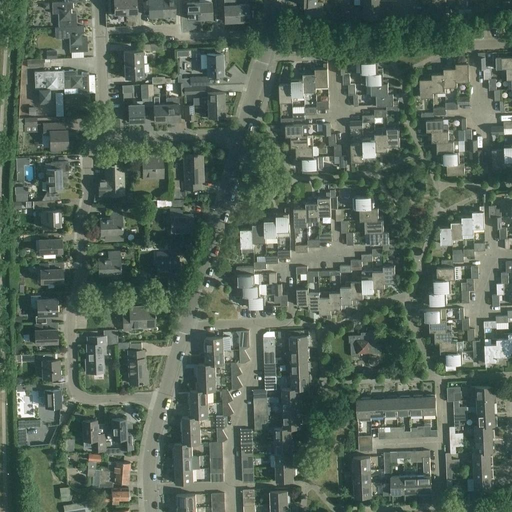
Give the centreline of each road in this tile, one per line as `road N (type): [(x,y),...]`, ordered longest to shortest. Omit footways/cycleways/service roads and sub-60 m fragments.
road 1 (residential): [(160,399),(79,394),(72,316),(79,291)]
road 2 (residential): [(271,34),(99,32)]
road 3 (residential): [(234,487),(234,425),(252,375),(254,324)]
road 4 (residential): [(193,291),(242,136)]
road 5 (residential): [(79,291),(89,144),(101,137)]
road 6 (residential): [(254,324),(289,320),(294,265),(355,252)]
road 7 (residential): [(101,137),(242,136)]
road 8 (residential): [(334,50),(468,49)]
road 9 (residential): [(440,380),(437,492),(446,501)]
